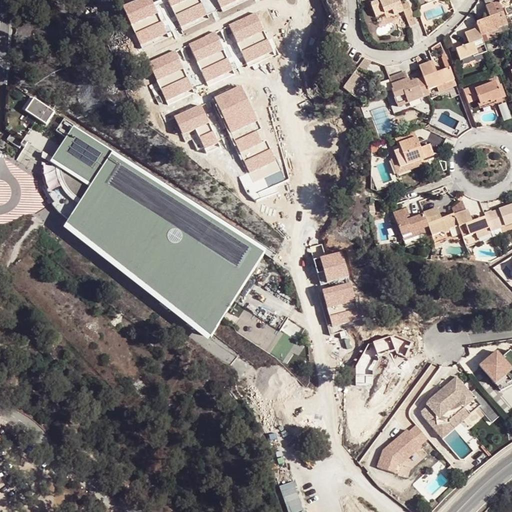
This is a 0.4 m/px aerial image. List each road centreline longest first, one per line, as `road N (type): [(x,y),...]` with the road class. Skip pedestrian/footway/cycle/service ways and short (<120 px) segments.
road 1 (unclassified): [(22,195),(290,399),(325,401)]
road 2 (residential): [(325,401),(293,237),(298,212)]
road 3 (residential): [(308,183),(310,163),(283,65),(300,0)]
road 4 (residential): [(468,0),(434,35),(384,59),(350,43),(341,0)]
road 5 (unclassified): [(125,511),(91,491),(28,425),(0,410)]
road 6 (residential): [(397,511),(333,446),(325,401)]
road 7 (residential): [(496,136),(467,141),(456,156),(457,175),(487,195),(511,179)]
